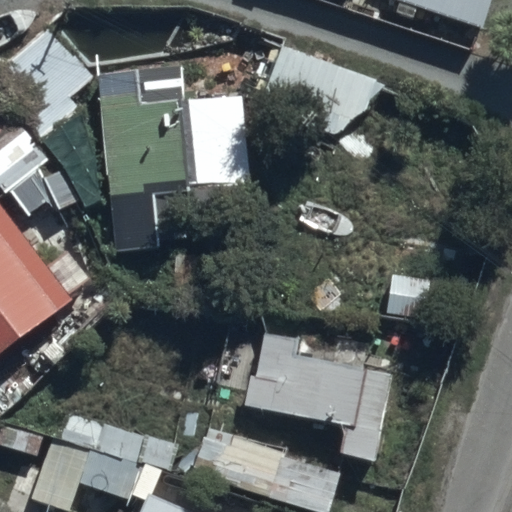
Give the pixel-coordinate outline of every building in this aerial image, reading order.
[(383,0),(383,3),(478,34),(488,0),(383,0)] [(44,26),(0,63),(0,90),(43,140),(77,111),(69,102),(92,82),(44,26)] [(382,88),(280,50),(255,111),(336,138),(382,88)] [(181,70),(100,73),(104,199),(111,199),(113,253),(161,252),(161,242),(184,242),(183,199),(193,198),(193,221),(242,220),(241,190),(246,190),(243,102),(182,104),(181,70)] [(0,191),(4,196),(50,160),(0,101),(0,191)] [(0,358),(72,302),(66,295),(92,274),(71,246),(45,266),(0,208),(0,358)] [(239,263),(173,259),(171,304),(235,309),(239,263)] [(404,379),(371,374),(294,360),(297,342),(264,337),(256,384),(247,382),(242,412),(345,430),(341,457),(374,462),(385,402),(400,405),(404,379)] [(87,452),(146,466),(170,473),(177,448),(68,416),(60,444),(87,452)] [(286,454),(205,431),(189,481),(298,511),(328,511),(339,477),(284,461),(286,454)] [(146,466),(87,452),(77,487),(135,504),(146,466)] [(148,498),(141,511),(195,511),(198,506),(179,498),(174,510),(148,498)]
